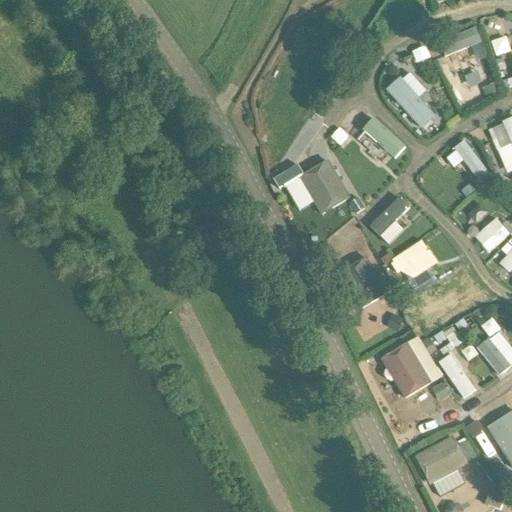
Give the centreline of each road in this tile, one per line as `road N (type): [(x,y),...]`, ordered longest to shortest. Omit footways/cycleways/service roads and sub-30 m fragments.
road 1 (unclassified): [(406,511),(206,122),(120,0)]
road 2 (track): [(35,0),(100,97),(136,226),(184,314)]
road 3 (track): [(281,0),(206,122)]
